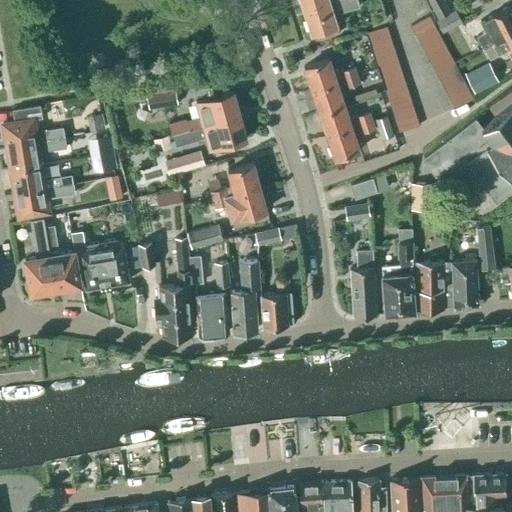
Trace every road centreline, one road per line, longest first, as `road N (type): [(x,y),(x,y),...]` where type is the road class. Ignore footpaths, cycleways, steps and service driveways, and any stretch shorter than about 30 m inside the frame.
road 1 (residential): [(511,459),(59,498)]
road 2 (residential): [(327,334),(183,348),(55,318),(10,323),(0,258)]
road 3 (residential): [(327,334),(317,236),(247,0)]
road 4 (residential): [(327,334),(511,309)]
